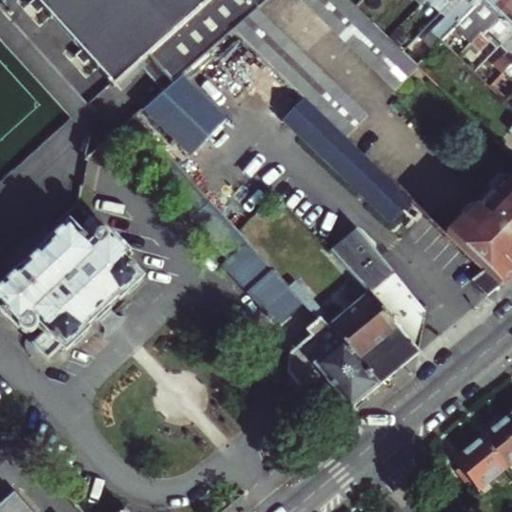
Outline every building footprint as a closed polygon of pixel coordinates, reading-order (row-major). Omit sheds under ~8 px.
[(231,32),(256,9),(248,0),(28,0),(110,92),(134,70),(158,97),(181,76),(231,32)] [(298,0),(371,69),(383,80),(395,91),(418,68),(346,0),(298,0)] [(427,3),(423,0),(416,0),(413,3),(420,10),(427,3)] [(440,0),(433,8),(441,16),(455,0),(440,0)] [(469,16),(484,0),(467,0),(434,35),(443,43),(469,16)] [(511,3),(511,0),(484,0),(469,16),(477,24),(474,29),(481,36),(511,3)] [(497,51),(511,36),(511,3),(481,36),(497,51)] [(323,120),(334,130),(345,140),(368,116),(256,9),(231,32),(304,101),(323,120)] [(465,38),(472,45),(481,36),(474,29),(465,38)] [(511,50),(511,36),(497,51),(495,54),(502,60),(511,50)] [(506,74),(511,67),(511,50),(502,60),(497,66),(500,69),(506,74)] [(500,69),(486,84),(491,89),(506,74),(500,69)] [(225,121),(181,76),(158,97),(143,110),(187,155),(225,121)] [(304,101),(285,121),(284,122),(391,226),(412,204),(345,140),(334,130),(323,120),(304,101)] [(303,305),(288,289),(174,167),(131,121),(112,138),(231,265),(227,269),(280,326),(303,305)] [(443,233),(479,267),(483,271),(486,274),(500,288),(511,277),(511,180),(510,182),(504,177),(491,190),(489,188),(462,220),(459,217),(443,233)] [(0,295),(0,307),(22,331),(23,330),(32,336),(37,335),(44,329),(49,334),(36,347),(50,362),(65,349),(69,353),(73,348),(90,333),(87,330),(119,300),(122,303),(144,282),(128,266),(132,262),(95,222),(80,235),(74,228),(23,278),(21,276),(0,295)] [(323,258),(360,302),(412,360),(422,352),(423,318),(351,235),(323,258)] [(479,267),(470,276),(472,278),(483,271),(479,267)] [(500,288),(486,274),(474,284),(488,298),(500,288)] [(412,360),(360,302),(333,324),(295,282),(288,289),(303,305),(321,324),(327,330),(329,329),(378,388),(412,360)] [(327,330),(321,324),(309,335),(313,340),(292,357),(289,375),(323,415),(337,419),(356,405),(378,388),(329,329),(327,330)] [(511,415),(511,416),(486,437),(511,467),(511,465),(511,415)] [(458,461),(483,490),(511,467),(486,437),(458,461)] [(0,508),(0,511),(32,511),(16,494),(0,508)]
